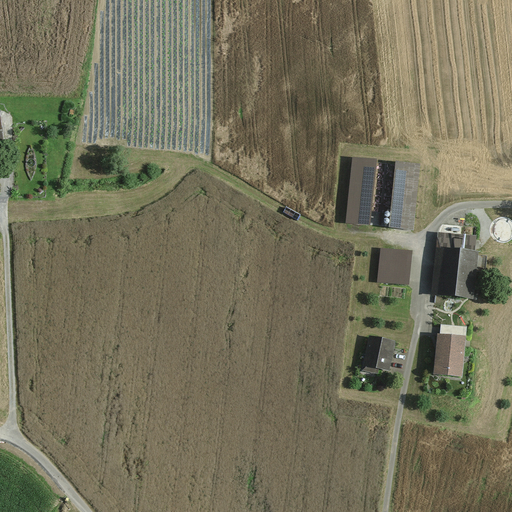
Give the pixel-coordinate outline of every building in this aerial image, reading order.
[(372,161),(352,159),(347,221),(368,223),(372,161)] [(415,166),(397,164),(391,226),(409,227),(415,166)] [(439,236),(432,294),(467,298),(474,240),(439,236)] [(408,254),(382,251),(379,279),(405,282),(408,254)] [(464,330),(439,328),(434,374),(459,377),(464,330)] [(389,370),(394,344),(374,340),(368,366),(389,370)]
